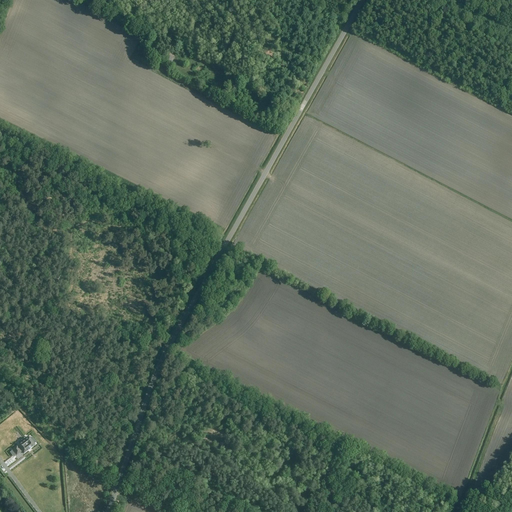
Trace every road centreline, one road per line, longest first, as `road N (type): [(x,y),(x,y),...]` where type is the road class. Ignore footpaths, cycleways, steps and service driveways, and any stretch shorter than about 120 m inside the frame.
road 1 (tertiary): [(107,511),(167,347),(362,0)]
road 2 (track): [(289,128),(276,101),(183,59)]
